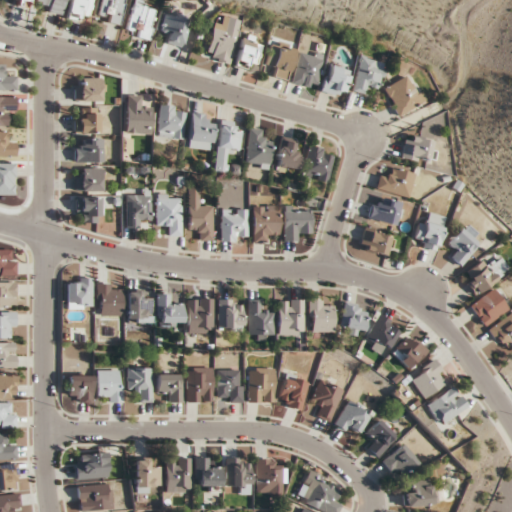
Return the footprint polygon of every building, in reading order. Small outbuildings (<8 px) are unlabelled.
[(62,14),(64,0),(38,0),(37,9),(62,14)] [(70,0),(68,17),(88,20),(91,0),(70,0)] [(125,0),(101,0),(95,16),(116,25),(125,0)] [(133,0),(125,32),(148,39),(157,5),(136,0),(133,0)] [(168,34),(165,43),(179,47),(187,21),(164,13),(159,31),(168,34)] [(205,57),(230,63),(239,19),(223,16),(222,24),(213,22),(205,57)] [(252,71),(264,42),(245,34),(233,63),(252,71)] [(286,79),(294,50),(271,43),(265,64),(271,66),(269,74),(286,79)] [(292,83),(315,89),(323,55),(300,49),(292,83)] [(367,85),(380,88),(385,61),(360,56),(353,90),(366,93),(367,85)] [(0,64),(0,89),(15,90),(15,73),(5,73),(5,64),(0,64)] [(350,70),(327,64),(321,91),(343,97),(350,70)] [(398,116),(425,101),(410,73),(382,88),(398,116)] [(78,101),(101,101),(101,77),(78,77),(78,101)] [(124,133),(150,134),(151,106),(141,106),(141,95),(126,95),(124,133)] [(0,125),(6,125),(6,116),(16,116),(16,96),(0,96),(0,125)] [(185,108),(159,105),(156,136),(181,138),(185,108)] [(99,133),(99,108),(77,108),(77,133),(99,133)] [(206,124),(207,115),(190,113),(186,147),(210,150),(213,125),(206,124)] [(214,171),(224,172),(225,152),(238,153),(240,122),(217,121),(214,171)] [(268,167),(270,140),(260,139),(261,129),(247,128),(245,166),(268,167)] [(5,131),(0,130),(0,156),(15,156),(15,140),(5,140),(5,131)] [(299,149),(292,148),(293,139),(280,136),(274,171),(294,174),(299,149)] [(401,157),(432,162),(436,141),(405,136),(401,157)] [(74,163),(101,163),(101,138),(82,138),(82,147),(74,147),(74,163)] [(331,150),(307,146),(302,176),(326,180),(331,150)] [(14,163),(0,163),(0,194),(14,194),(14,163)] [(101,167),(77,167),(77,191),(101,191),(101,167)] [(375,188),(408,197),(414,174),(391,167),(388,178),(379,175),(375,188)] [(199,240),(211,240),(211,207),(199,207),(199,188),(188,188),(188,230),(199,230),(199,240)] [(151,228),(151,192),(125,192),(125,228),(151,228)] [(181,235),(181,194),(156,194),(156,225),(164,225),(164,235),(181,235)] [(402,204),(375,196),(368,219),(395,227),(402,204)] [(101,223),(101,197),(79,197),(79,223),(101,223)] [(252,241),(270,241),(270,234),(278,234),(278,205),(252,205),(252,241)] [(282,241),(301,241),(301,232),(310,232),(310,207),(282,207),(282,241)] [(220,241),(247,241),(247,209),(220,209),(220,241)] [(413,243),(434,250),(444,217),(423,210),(413,243)] [(449,257),(461,266),(478,245),(472,240),(477,233),(463,222),(446,243),(455,250),(449,257)] [(391,236),(365,228),(359,246),(385,255),(391,236)] [(14,250),(0,249),(0,275),(14,275),(14,250)] [(91,277),(66,277),(66,309),(91,309),(91,277)] [(0,306),(14,307),(14,282),(0,282),(0,306)] [(121,284),(96,284),(96,315),(121,315),(121,284)] [(507,308),(492,288),(468,306),(483,326),(507,308)] [(126,289),(126,322),(151,322),(151,289),(126,289)] [(170,294),(156,294),(156,327),(181,327),(181,304),(170,304),(170,294)] [(186,332),(211,332),(211,298),(186,298),(186,332)] [(276,334),(302,334),(302,299),(276,299),(276,334)] [(217,331),(241,331),(241,300),(217,300),(217,331)] [(246,339),(271,339),(271,309),(260,309),(260,300),(246,300),(246,339)] [(332,331),(332,300),(306,300),(306,331),(332,331)] [(358,336),(366,308),(345,302),(336,330),(358,336)] [(15,311),(0,311),(0,337),(14,338),(15,311)] [(511,312),(487,328),(499,347),(511,339),(511,312)] [(397,324),(376,314),(362,344),(384,354),(397,324)] [(417,369),(422,343),(401,339),(395,365),(417,369)] [(0,367),(15,367),(15,343),(0,342),(0,367)] [(447,382),(433,361),(407,378),(421,399),(447,382)] [(126,391),(134,391),(134,401),(151,401),(151,367),(126,367),(126,391)] [(212,401),(212,367),(186,367),(186,401),(212,401)] [(272,368),(247,368),(247,402),(272,402),(272,368)] [(120,370),(96,370),(96,401),(120,401),(120,370)] [(241,370),(216,370),(216,401),(241,401),(241,370)] [(0,397),(16,397),(16,373),(0,373),(0,397)] [(181,402),(181,373),(156,373),(156,392),(166,392),(166,402),(181,402)] [(301,409),(308,381),(284,375),(277,403),(301,409)] [(91,376),(68,376),(68,401),(91,401),(91,376)] [(329,421),(342,390),(319,380),(310,401),(318,404),(313,415),(329,421)] [(424,405),(438,425),(466,406),(452,386),(424,405)] [(333,424),(355,437),(368,414),(347,401),(333,424)] [(0,426),(13,426),(13,403),(0,402),(0,426)] [(365,432),(373,439),(366,448),(377,458),(396,436),(377,419),(365,432)] [(0,459),(15,459),(15,442),(5,442),(5,433),(0,433),(0,459)] [(416,462),(401,444),(381,460),(397,479),(416,462)] [(75,454),(76,479),(107,478),(107,453),(75,454)] [(159,458),(134,458),(134,491),(159,491),(159,458)] [(164,492),(189,492),(189,458),(164,458),(164,492)] [(195,458),(196,488),(221,488),(220,467),(210,467),(210,458),(195,458)] [(228,489),(249,489),(249,458),(228,458),(228,489)] [(254,494),(281,494),(281,459),(254,459),(254,494)] [(0,488),(16,489),(16,464),(0,464),(0,488)] [(339,485),(309,472),(297,500),(325,511),(337,511),(343,500),(334,497),(339,485)] [(430,480),(411,480),(411,489),(404,489),(404,507),(431,506),(430,480)] [(77,486),(78,511),(111,509),(110,484),(77,486)] [(0,511),(9,511),(9,508),(19,507),(18,494),(0,495),(0,511)]
